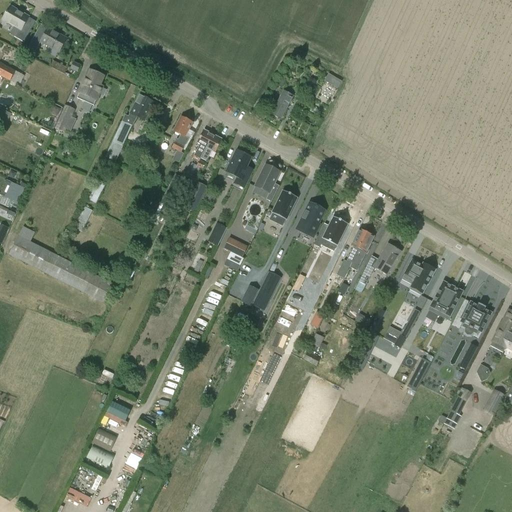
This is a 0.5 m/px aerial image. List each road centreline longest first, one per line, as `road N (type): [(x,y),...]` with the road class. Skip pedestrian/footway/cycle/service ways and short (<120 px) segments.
road 1 (residential): [(511,280),(215,113),(206,100),(34,0)]
road 2 (unknown): [(77,511),(221,277)]
